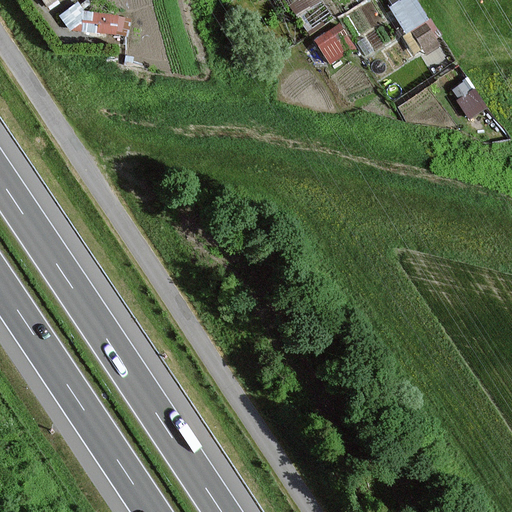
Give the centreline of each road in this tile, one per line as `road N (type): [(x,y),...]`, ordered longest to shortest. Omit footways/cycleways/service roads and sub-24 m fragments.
road 1 (unclassified): [(0,37),(313,511)]
road 2 (motorway): [(222,511),(0,178)]
road 3 (motorway): [(0,284),(151,511)]
